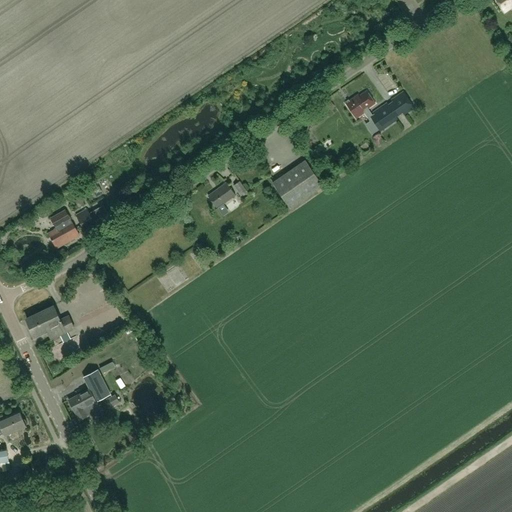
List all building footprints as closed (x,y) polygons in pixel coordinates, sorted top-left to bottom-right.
[(511,0),(495,0),(504,12),(511,6),(511,0)] [(357,94),(345,103),(355,118),(364,112),(363,111),(375,103),(366,90),(358,96),(357,94)] [(403,92),(369,115),(381,131),(397,119),(396,117),(402,113),(404,115),(414,108),(403,92)] [(321,149),(334,142),(331,138),(319,144),(321,149)] [(306,160),(272,183),(290,208),(323,185),(306,160)] [(247,191),(239,181),(233,185),(240,196),(247,191)] [(226,182),(207,196),(216,209),(235,195),(226,182)] [(81,198),(75,201),(79,208),(85,205),(81,198)] [(84,232),(95,226),(87,209),(75,214),(84,232)] [(56,229),(48,233),(56,247),(78,235),(72,223),(69,219),(64,210),(50,218),(56,229)] [(26,319),(35,337),(47,331),(51,338),(73,327),(68,316),(60,320),(53,306),(26,319)] [(81,409),(110,394),(97,369),(83,377),(89,388),(67,400),(75,413),(79,420),(85,417),(81,409)] [(121,387),(127,385),(123,376),(117,378),(121,387)] [(115,394),(104,400),(108,409),(120,403),(115,394)] [(0,418),(0,434),(2,434),(4,436),(25,427),(25,426),(26,424),(24,420),(22,419),(18,411),(0,418)] [(0,463),(9,462),(7,448),(0,449),(0,463)]
